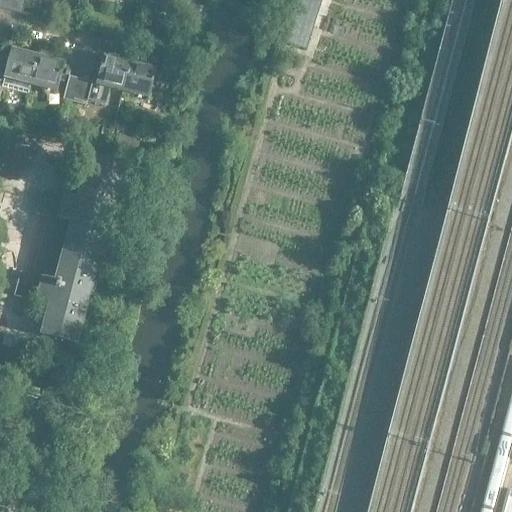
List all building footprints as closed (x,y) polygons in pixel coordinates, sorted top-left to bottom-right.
[(0,0),(0,9),(21,15),(24,0),(0,0)] [(293,0),(283,43),(310,50),(322,0),(293,0)] [(27,95),(29,86),(37,59),(10,52),(3,79),(4,80),(3,83),(2,88),(27,95)] [(121,93),(129,65),(102,58),(95,86),(121,93)] [(56,93),(61,75),(68,77),(71,68),(63,66),(37,59),(29,86),(56,93)] [(148,100),(155,72),(129,65),(121,93),(148,100)] [(73,103),(80,80),(68,77),(62,100),(73,103)] [(85,107),(91,83),(80,80),(73,103),(85,107)] [(93,293),(109,233),(104,231),(118,180),(85,171),(77,202),(42,193),(36,214),(52,219),(36,279),(20,275),(15,296),(50,306),(41,336),(75,345),(88,292),(93,293)] [(31,390),(33,381),(10,375),(8,384),(31,390)]
